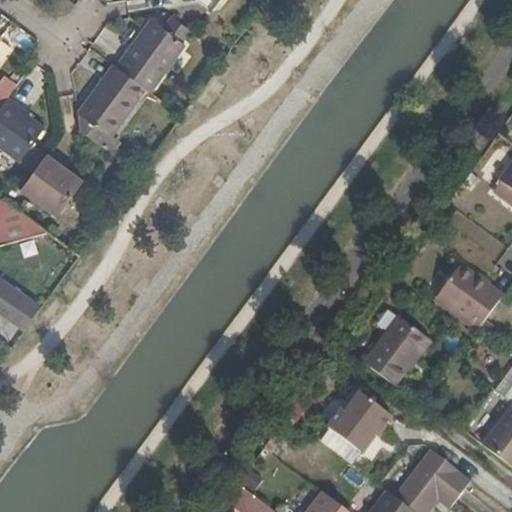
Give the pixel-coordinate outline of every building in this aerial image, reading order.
[(193,0),(209,12),(217,0),(193,0)] [(150,22),(116,69),(145,90),(149,93),(184,47),(150,22)] [(116,69),(111,66),(77,113),(80,132),(121,163),(127,156),(119,150),(123,145),(112,137),(145,90),(116,69)] [(6,100),(10,95),(0,88),(0,105),(1,107),(6,100)] [(45,129),(6,100),(1,107),(0,108),(0,147),(20,163),(45,129)] [(83,181),(47,155),(21,190),(57,216),(83,181)] [(511,184),(504,179),(493,193),(511,206),(511,184)] [(0,241),(1,246),(50,233),(11,204),(5,200),(0,201),(0,241)] [(456,212),(446,205),(435,218),(446,226),(456,212)] [(486,320),(503,297),(461,266),(439,295),(454,306),(449,313),(477,333),(486,320)] [(26,330),(42,309),(2,280),(0,282),(0,311),(2,313),(10,319),(26,330)] [(454,306),(439,295),(434,302),(449,313),(454,306)] [(10,319),(2,313),(0,316),(0,318),(6,324),(10,319)] [(430,341),(400,319),(365,364),(395,387),(430,341)] [(511,374),(498,393),(511,403),(511,374)] [(362,454),(375,436),(378,438),(394,418),(361,394),(347,413),(344,410),(329,430),(362,454)] [(511,408),(484,446),(511,466),(511,408)] [(432,450),(472,481),(474,478),(434,448),(432,450)] [(453,506),(472,481),(432,450),(427,456),(409,480),(397,497),(417,511),(428,511),(441,497),(453,506)] [(409,480),(427,456),(420,451),(402,475),(409,480)] [(271,511),(238,486),(224,505),(233,511),(245,511),(246,511),(271,511)] [(372,511),(417,511),(397,497),(389,491),(372,511)] [(312,511),(350,511),(326,494),(312,511)]
